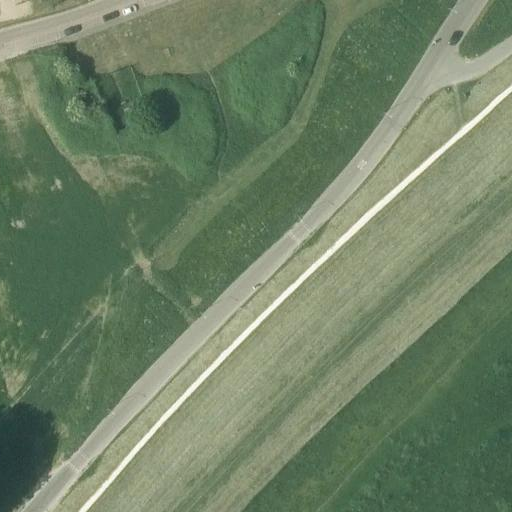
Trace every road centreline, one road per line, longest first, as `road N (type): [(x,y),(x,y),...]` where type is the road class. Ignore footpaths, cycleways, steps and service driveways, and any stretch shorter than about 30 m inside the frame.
road 1 (unclassified): [(34,511),(356,171),(424,77)]
road 2 (residential): [(0,38),(125,0)]
